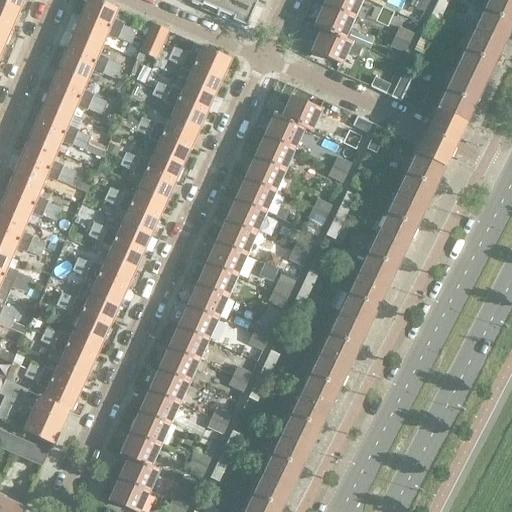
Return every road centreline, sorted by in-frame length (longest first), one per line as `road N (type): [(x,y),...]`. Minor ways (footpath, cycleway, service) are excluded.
road 1 (residential): [(53,511),(261,57)]
road 2 (secondary): [(511,181),(334,511)]
road 3 (residential): [(511,173),(261,57)]
road 4 (secondary): [(391,511),(511,280)]
road 5 (residential): [(261,57),(128,0)]
road 6 (residential): [(0,123),(53,0)]
